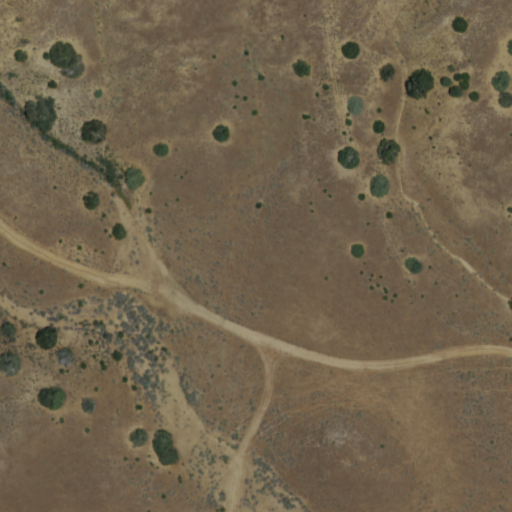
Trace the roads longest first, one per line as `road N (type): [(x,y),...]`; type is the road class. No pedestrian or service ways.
road 1 (residential): [(511,346),(349,359),(300,347),(180,291),(44,252),(0,224)]
road 2 (residential): [(259,0),(304,244),(370,360)]
road 3 (residential): [(370,360),(261,409),(241,426),(229,446),(220,511)]
